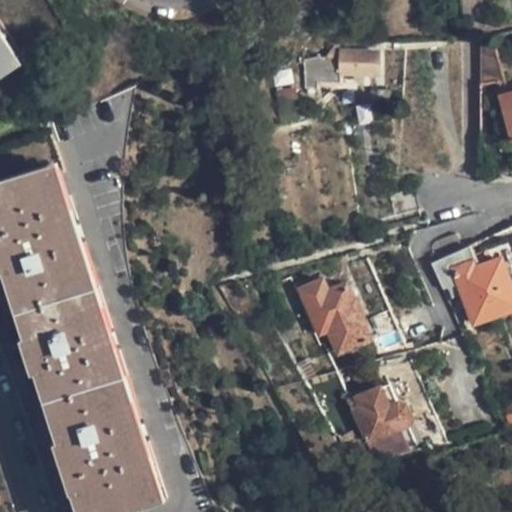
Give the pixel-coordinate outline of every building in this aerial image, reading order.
[(18,56),(0,29),(0,69),(18,58),(18,56)] [(506,79),(495,34),(483,35),(482,82),(506,79)] [(379,73),(380,51),(336,50),(335,71),(379,73)] [(511,90),(501,93),(511,136),(511,90)] [(81,489),(88,511),(100,511),(155,494),(51,170),(0,186),(0,250),(6,268),(9,268),(32,335),(28,337),(40,372),(43,371),(65,439),(61,440),(79,490),(81,489)] [(422,214),(417,191),(416,187),(393,192),(399,219),(422,214)] [(511,226),(474,239),(480,258),(511,248),(511,226)] [(457,236),(453,229),(452,227),(427,235),(430,244),(457,236)] [(462,249),(457,236),(430,244),(436,260),(462,249)] [(457,279),(474,325),(511,309),(511,283),(502,256),(480,264),(474,248),(462,252),(450,257),(457,279)] [(338,352),(362,342),(344,297),(339,285),(328,289),(324,277),(300,286),(319,333),(329,329),(338,352)] [(345,282),(339,285),(344,297),(362,342),(370,339),(364,322),(367,321),(356,295),(353,297),(345,282)] [(391,302),(373,308),(378,319),(372,321),(378,337),(401,328),(391,302)] [(388,383),(382,386),(390,404),(397,402),(388,383)] [(412,417),(408,406),(397,402),(390,404),(382,386),(351,400),(370,442),(402,428),(407,426),(412,417)] [(402,428),(370,442),(373,450),(383,450),(386,457),(412,449),(402,428)] [(354,430),(341,436),(352,462),(366,456),(354,430)]
